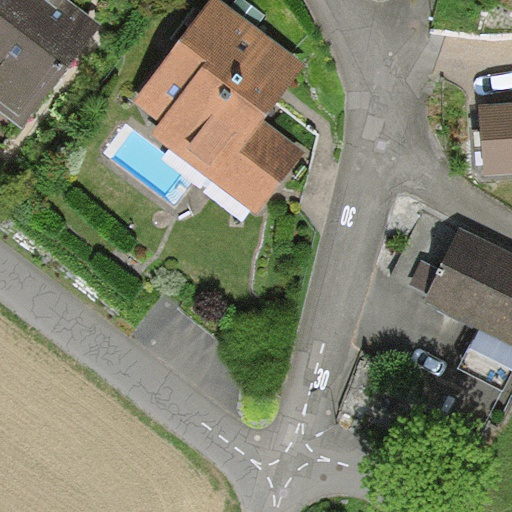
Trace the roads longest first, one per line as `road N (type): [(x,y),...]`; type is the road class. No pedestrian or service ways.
road 1 (residential): [(342,0),(389,80),(372,179),(275,472)]
road 2 (residential): [(0,256),(275,472)]
